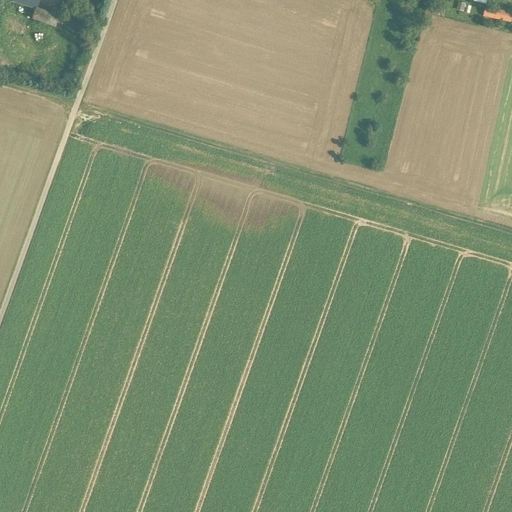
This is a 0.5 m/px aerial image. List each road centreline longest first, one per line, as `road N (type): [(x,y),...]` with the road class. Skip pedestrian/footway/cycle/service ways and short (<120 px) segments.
road 1 (track): [(511,238),(0,86)]
road 2 (track): [(114,0),(0,317)]
